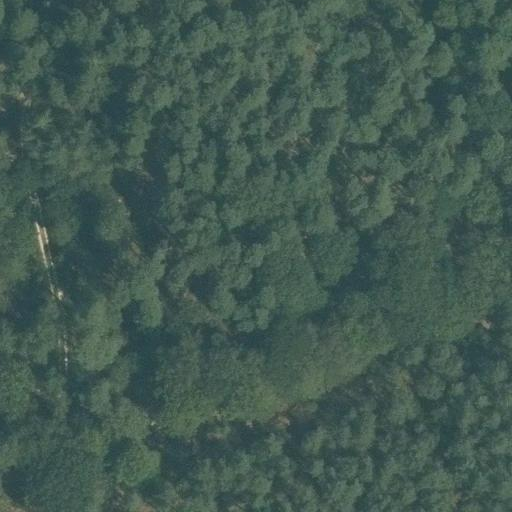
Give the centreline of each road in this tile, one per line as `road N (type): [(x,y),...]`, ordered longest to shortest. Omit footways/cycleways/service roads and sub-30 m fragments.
road 1 (track): [(59,502),(511,245)]
road 2 (track): [(30,0),(17,140),(45,272),(61,511)]
